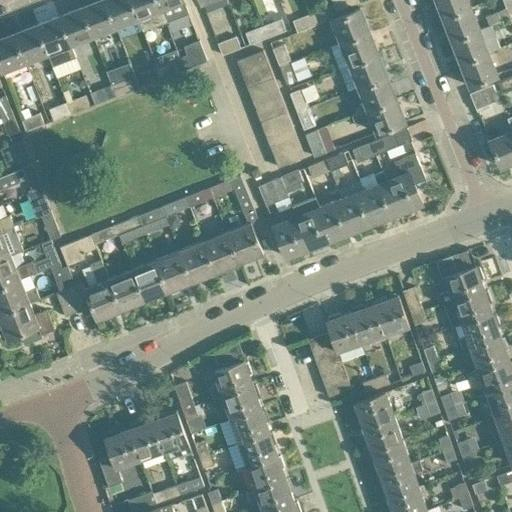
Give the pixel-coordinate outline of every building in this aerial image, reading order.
[(115,26),(105,0),(100,0),(82,7),(93,35),(115,26)] [(138,17),(131,0),(105,0),(115,26),(138,17)] [(161,9),(157,0),(131,0),(138,17),(144,33),(167,24),(166,22),(161,9)] [(183,0),(157,0),(161,9),(166,22),(189,13),(183,0)] [(358,0),(331,0),(336,10),(359,1),(358,0)] [(472,6),(469,0),(437,0),(444,16),(472,6)] [(330,6),(314,12),(316,19),(311,20),(313,26),(333,18),(334,18),(330,6)] [(472,6),(444,16),(443,17),(443,18),(444,17),(453,39),(481,28),(472,6)] [(93,35),(82,7),(59,16),(70,43),(72,43),(93,35)] [(360,7),(334,18),(333,18),(342,42),(369,31),(360,7)] [(511,18),(510,15),(507,8),(486,17),(490,26),(511,18)] [(313,26),(311,20),(316,19),(314,12),(294,20),(298,32),(313,26)] [(70,43),(59,16),(37,25),(48,52),(49,52),(59,77),(81,68),(72,43),(70,43)] [(282,18),(266,24),(268,30),(263,32),(266,38),(286,30),(282,18)] [(268,30),(266,24),(245,32),(250,44),(266,38),(263,32),(268,30)] [(48,52),(37,25),(14,33),(25,61),(48,52)] [(481,28),(453,39),(452,39),(452,40),(453,40),(462,62),(487,52),(490,51),(481,28)] [(378,53),(369,31),(342,42),(351,64),(378,53)] [(25,61),(14,33),(0,38),(0,64),(2,70),(25,61)] [(218,43),(222,55),(241,47),(236,36),(218,43)] [(271,43),(279,64),(285,62),(286,66),(292,64),(282,38),(271,43)] [(184,69),(208,60),(200,40),(176,49),(184,69)] [(237,60),(248,87),(274,76),(263,49),(237,60)] [(496,74),(489,56),(487,52),(462,62),(460,62),(461,63),(462,62),(470,84),(469,84),(470,85),(498,75),(497,74),(496,74)] [(387,76),(378,53),(351,64),(360,86),(387,76)] [(175,60),(160,66),(162,72),(158,74),(160,79),(180,71),(175,60)] [(298,80),(292,64),(286,66),(285,62),(279,64),(287,84),(298,80)] [(160,79),(158,74),(162,72),(160,66),(140,74),(145,85),(160,79)] [(308,98),(332,89),(326,75),(303,84),(308,98)] [(511,89),(511,75),(498,81),(503,94),(511,89)] [(278,88),(274,76),(248,87),(252,98),(278,88)] [(396,98),(387,76),(360,86),(368,108),(352,115),(352,116),(396,98)] [(130,77),(113,83),(116,89),(113,90),(115,96),(134,89),(130,77)] [(115,96),(113,90),(116,89),(113,83),(94,91),(99,102),(115,96)] [(470,93),(476,108),(499,99),(493,83),(470,93)] [(256,109),(282,98),(278,88),(252,98),(256,109)] [(290,93),(296,109),(302,107),(304,111),(309,108),(302,89),(290,93)] [(0,95),(0,112),(1,116),(13,112),(6,93),(0,95)] [(85,94),(68,101),(71,107),(68,108),(70,114),(90,106),(85,94)] [(287,110),(282,98),(256,109),(261,120),(287,110)] [(405,121),(396,98),(352,116),(356,125),(373,119),(378,132),(405,121)] [(70,114),(68,108),(71,107),(68,101),(49,109),(53,120),(70,114)] [(316,125),(309,108),(304,111),(302,107),(296,109),(304,129),(316,125)] [(490,108),(482,112),(487,121),(494,118),(490,108)] [(265,132),(291,122),(287,110),(261,120),(265,132)] [(20,130),(13,112),(1,116),(9,134),(20,130)] [(21,119),(26,131),(44,124),(39,112),(21,119)] [(296,133),(291,122),(265,132),(270,144),(296,133)] [(407,127),(369,142),(374,155),(403,143),(406,151),(414,148),(411,140),(412,140),(407,127)] [(318,129),(307,133),(315,155),(326,150),(318,129)] [(511,130),(491,139),(490,138),(501,166),(502,166),(502,165),(511,160),(511,130)] [(300,144),(296,133),(270,144),(274,155),(300,144)] [(20,162),(31,157),(24,138),(12,143),(20,162)] [(374,155),(369,142),(354,148),(359,161),(374,155)] [(305,156),(300,144),(274,155),(279,166),(305,156)] [(344,151),(327,158),(332,170),(349,163),(344,151)] [(400,174),(387,178),(401,211),(423,203),(415,183),(426,179),(415,152),(394,160),(400,174)] [(332,170),(327,158),(308,166),(313,177),(332,170)] [(23,168),(32,191),(42,187),(33,164),(23,168)] [(258,168),(251,170),(254,177),(261,174),(258,168)] [(299,169),(281,176),(286,188),(304,180),(299,169)] [(401,211),(387,178),(384,171),(361,180),(364,187),(365,187),(378,220),(401,211)] [(254,208),(240,174),(230,178),(235,190),(244,212),(254,208)] [(286,188),(281,176),(258,185),(266,205),(289,196),(286,188)] [(235,190),(230,178),(209,187),(213,198),(235,190)] [(52,211),(42,187),(32,191),(33,192),(28,194),(37,217),(52,211)] [(209,187),(185,196),(190,207),(213,198),(209,187)] [(378,220),(365,187),(364,187),(342,196),(356,229),(378,220)] [(166,216),(190,207),(185,196),(162,205),(166,216)] [(356,229),(342,196),(319,205),(332,238),(356,229)] [(142,226),(166,216),(162,205),(138,215),(142,226)] [(332,238),(319,205),(297,214),(310,247),(332,238)] [(61,234),(52,211),(37,217),(37,218),(42,216),(51,238),(61,234)] [(310,247),(297,214),(274,224),(287,256),(310,247)] [(11,215),(0,219),(0,230),(2,230),(3,231),(15,226),(11,215)] [(119,235),(142,226),(138,215),(114,224),(119,235)] [(251,221),(226,231),(239,263),(264,253),(251,221)] [(119,235),(114,224),(91,233),(95,244),(119,235)] [(0,257),(11,253),(3,231),(2,230),(0,230),(0,257)] [(239,263),(226,231),(203,240),(216,272),(239,263)] [(61,246),(67,263),(84,256),(82,253),(91,250),(85,236),(61,246)] [(51,238),(41,242),(47,258),(32,263),(36,272),(51,267),(60,263),(51,238)] [(216,272),(203,240),(180,249),(192,281),(216,272)] [(192,281),(180,249),(156,258),(169,291),(192,281)] [(0,284),(20,277),(21,278),(36,272),(32,263),(31,261),(16,267),(11,253),(0,257),(0,284)] [(169,291),(156,258),(132,268),(145,300),(169,291)] [(121,309),(108,277),(102,260),(91,264),(98,280),(84,286),(92,305),(97,319),(121,309)] [(59,290),(69,286),(76,283),(69,265),(62,268),(60,263),(51,267),(59,290)] [(476,265),(476,264),(445,275),(454,299),(485,289),(485,288),(480,277),(483,276),(479,264),(476,265)] [(145,300),(132,268),(108,277),(121,309),(145,300)] [(0,312),(29,301),(39,297),(35,284),(25,288),(21,278),(20,277),(0,284),(0,312)] [(92,305),(84,286),(83,281),(76,283),(69,286),(79,310),(92,305)] [(69,286),(59,290),(56,291),(66,315),(79,310),(69,286)] [(403,290),(412,315),(423,311),(414,286),(403,290)] [(487,288),(485,288),(485,289),(454,299),(462,322),(493,311),(489,300),(491,299),(487,288)] [(375,300),(375,302),(387,333),(409,325),(398,294),(387,298),(387,296),(375,300)] [(35,314),(29,301),(0,312),(0,319),(7,338),(20,333),(24,344),(43,337),(41,334),(55,328),(47,309),(35,314)] [(387,333),(375,302),(364,306),(363,304),(351,308),(352,310),(363,341),(387,333)] [(363,341),(352,310),(340,314),(339,312),(327,316),(328,319),(327,319),(331,330),(335,342),(338,350),(363,341)] [(427,319),(423,311),(412,315),(415,323),(427,319)] [(493,312),(493,311),(462,322),(470,346),(501,335),(497,324),(499,323),(495,311),(493,312)] [(312,350),(335,342),(331,330),(308,339),(312,350)] [(501,336),(501,335),(470,346),(478,370),(510,359),(505,347),(508,346),(504,335),(501,336)] [(339,353),(338,350),(335,342),(312,350),(316,361),(339,353)] [(425,349),(429,361),(439,357),(435,346),(425,349)] [(320,373),(343,365),(339,353),(316,361),(320,373)] [(443,368),(439,357),(429,361),(433,372),(443,368)] [(510,359),(478,370),(487,393),(511,384),(511,358),(510,359)] [(214,370),(219,384),(210,387),(214,398),(253,384),(249,372),(251,371),(247,359),(245,360),(245,359),(214,370)] [(425,371),(421,361),(409,366),(412,375),(425,371)] [(324,384),(347,376),(343,365),(320,373),(324,384)] [(383,368),(373,371),(376,378),(379,387),(401,379),(397,370),(386,374),(383,368)] [(379,387),(376,378),(373,371),(375,378),(363,383),(367,392),(379,387)] [(435,377),(438,384),(447,380),(445,374),(435,377)] [(351,388),(347,376),(324,384),(329,396),(351,388)] [(174,385),(183,409),(195,405),(202,402),(193,378),(174,385)] [(450,387),(447,380),(438,384),(440,390),(450,387)] [(253,384),(214,398),(222,421),(230,418),(230,419),(262,408),(261,407),(257,395),(260,395),(255,383),(253,384)] [(511,384),(487,393),(495,417),(511,410),(511,384)] [(423,392),(428,404),(437,400),(432,389),(423,392)] [(363,424),(364,426),(394,415),(386,391),(355,401),(359,412),(356,413),(361,425),(363,424)] [(442,397),(446,408),(456,405),(452,393),(442,397)] [(441,412),(437,400),(428,404),(432,415),(441,412)] [(199,414),(195,405),(183,409),(187,419),(199,414)] [(460,415),(456,405),(446,408),(450,419),(460,415)] [(261,407),(262,408),(230,419),(239,442),(270,431),(266,419),(268,418),(264,406),(261,407)] [(177,410),(154,419),(165,449),(169,460),(191,452),(177,410)] [(511,410),(495,417),(503,440),(511,437),(511,410)] [(403,439),(394,415),(364,426),(367,436),(365,437),(369,448),(371,447),(372,450),(403,439)] [(165,449),(154,419),(131,427),(141,458),(165,449)] [(141,458),(131,427),(105,436),(112,454),(99,459),(109,486),(123,481),(118,466),(141,458)] [(270,431),(239,442),(247,465),(278,454),(274,442),(276,442),(272,430),(270,431)] [(223,455),(221,434),(212,435),(214,456),(223,455)] [(440,439),(444,451),(453,448),(449,435),(440,439)] [(511,437),(503,440),(511,464),(511,463),(511,437)] [(411,462),(403,439),(372,450),(375,459),(373,460),(377,472),(379,471),(380,473),(411,462)] [(196,444),(200,456),(209,452),(205,440),(196,444)] [(459,443),(463,455),(472,451),(468,440),(459,443)] [(457,459),(453,448),(444,451),(448,462),(457,459)] [(477,463),(472,451),(463,455),(467,467),(477,463)] [(213,464),(209,452),(200,456),(204,467),(213,464)] [(278,454),(247,465),(255,489),(286,478),(282,466),(284,465),(280,453),(278,454)] [(137,478),(153,473),(148,458),(132,463),(137,478)] [(419,486),(415,472),(423,469),(420,459),(411,462),(380,473),(384,483),(381,484),(386,496),(388,495),(388,497),(419,486)] [(511,480),(511,470),(497,476),(500,485),(511,480)] [(200,477),(177,485),(180,494),(204,486),(200,477)] [(286,478),(255,489),(262,511),(263,511),(294,501),(290,490),(293,489),(289,477),(286,478)] [(488,489),(485,481),(473,485),(476,493),(488,489)] [(456,486),(461,498),(470,495),(466,483),(456,486)] [(180,494),(177,485),(154,493),(157,502),(180,494)] [(420,511),(428,509),(419,486),(388,497),(392,506),(390,507),(391,511),(420,511)] [(209,492),(213,504),(222,501),(218,489),(209,492)] [(128,511),(157,502),(154,493),(153,491),(124,501),(127,511),(128,511)] [(474,506),(470,495),(461,498),(465,509),(474,506)] [(226,511),(222,501),(213,504),(215,511),(226,511)] [(295,502),(294,501),(263,511),(300,511),(297,501),(295,502)] [(174,511),(171,503),(147,511),(174,511)]
